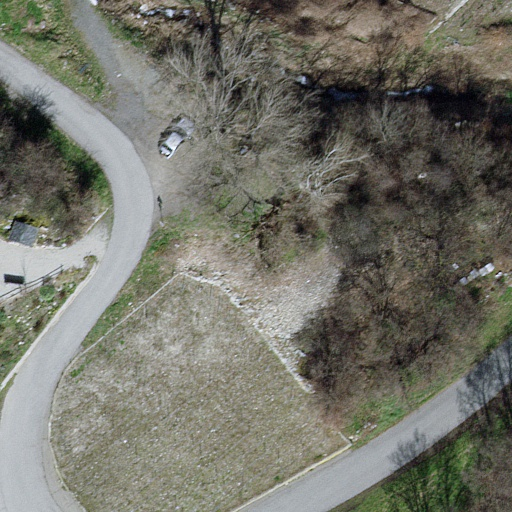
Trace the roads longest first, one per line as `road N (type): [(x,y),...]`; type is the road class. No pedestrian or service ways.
road 1 (unclassified): [(0,58),(111,147),(134,213),(125,246),(44,364),(22,414)]
road 2 (unclassified): [(511,358),(400,442),(282,511)]
